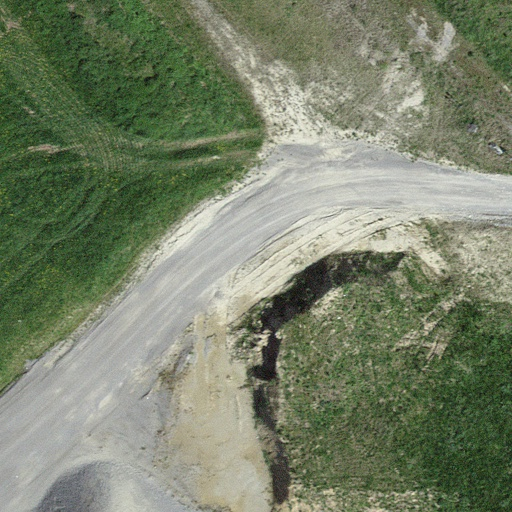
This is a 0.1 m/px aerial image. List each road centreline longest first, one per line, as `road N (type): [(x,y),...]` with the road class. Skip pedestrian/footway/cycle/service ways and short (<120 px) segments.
road 1 (track): [(511,262),(201,333),(156,511)]
road 2 (track): [(396,0),(511,117)]
